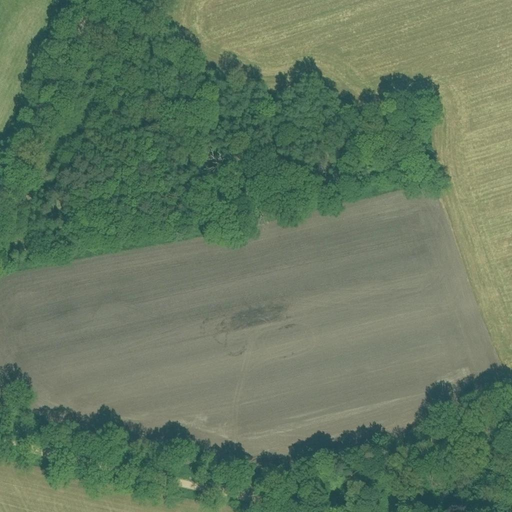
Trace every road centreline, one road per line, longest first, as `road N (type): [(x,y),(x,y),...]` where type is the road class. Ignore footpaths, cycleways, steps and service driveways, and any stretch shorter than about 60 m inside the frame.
road 1 (track): [(311,511),(0,441)]
road 2 (track): [(0,191),(95,0)]
